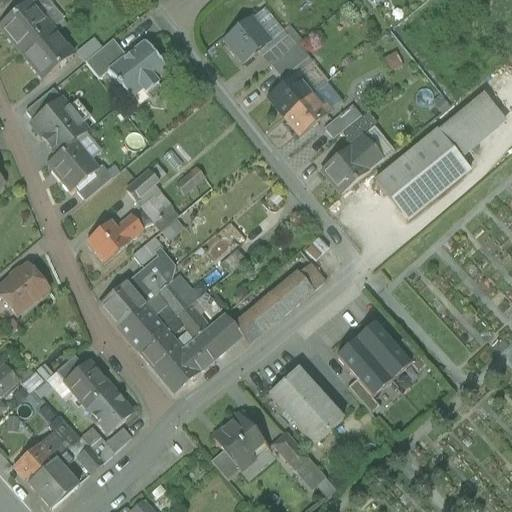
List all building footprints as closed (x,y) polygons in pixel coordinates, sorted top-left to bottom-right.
[(51,32),(29,4),(0,27),(0,31),(21,57),(51,32)] [(263,12),(250,23),(249,21),(223,42),(243,67),(258,55),(261,59),(286,39),(283,36),(263,12)] [(301,43),(291,30),(283,36),(286,39),(287,39),(295,49),(296,48),(301,43)] [(51,32),(21,57),(42,83),(73,58),(51,32)] [(295,49),(287,39),(286,39),(261,59),(261,60),(269,70),(287,56),(295,49)] [(102,52),(93,41),(76,55),(84,66),(102,52)] [(102,52),(84,66),(98,83),(107,75),(107,74),(125,60),(112,43),(102,52)] [(125,60),(107,74),(107,75),(116,87),(119,91),(129,103),(142,93),(145,97),(158,87),(154,83),(167,73),(144,45),(125,60)] [(306,60),(296,48),(295,49),(287,56),(297,68),(306,60)] [(297,68),(287,56),(269,70),(279,82),(297,68)] [(298,76),(267,101),(283,120),(310,99),(301,87),(305,84),(298,76)] [(310,99),(283,120),(299,140),(330,115),(324,107),(336,96),(327,85),(310,99)] [(52,92),(25,115),(32,124),(60,102),(52,92)] [(482,97),(437,134),(458,160),(504,123),(482,97)] [(87,134),(60,102),(32,124),(30,126),(56,159),(73,145),(73,146),(87,134)] [(353,105),(324,130),(333,141),(363,117),(353,105)] [(373,131),(363,118),(342,135),(352,148),(373,131)] [(352,148),(321,173),(341,198),(393,155),(373,131),(352,148)] [(437,134),(374,185),(406,224),(469,173),(458,160),(437,134)] [(73,146),(73,145),(56,159),(47,166),(61,183),(71,195),(74,193),(97,173),(83,156),(82,156),(73,146)] [(97,173),(74,193),(84,205),(112,182),(101,169),(97,173)] [(204,180),(196,171),(188,179),(195,188),(204,180)] [(149,175),(126,194),(135,205),(158,186),(149,175)] [(188,179),(176,189),(183,198),(195,188),(188,179)] [(158,195),(141,210),(154,226),(169,213),(172,211),(158,195)] [(154,226),(153,226),(161,235),(174,224),(176,222),(169,213),(154,226)] [(131,218),(115,231),(128,246),(143,233),(131,218)] [(174,224),(161,235),(168,244),(181,232),(174,224)] [(110,225),(86,246),(104,267),(128,246),(115,231),(110,225)] [(153,241),(132,259),(141,270),(162,252),(153,241)] [(236,255),(222,267),(229,277),(244,265),(236,255)] [(159,260),(98,309),(117,332),(144,309),(156,299),(166,289),(159,281),(169,273),(159,260)] [(309,267),(277,294),(292,312),(324,285),(309,267)] [(0,290),(0,299),(1,301),(17,319),(47,293),(26,269),(0,290)] [(197,303),(177,280),(171,285),(190,308),(191,309),(195,305),(198,303),(197,303)] [(171,285),(166,289),(156,299),(175,322),(190,308),(171,285)] [(234,329),(233,330),(242,341),(248,348),(292,312),(277,294),(234,329)] [(220,314),(205,296),(197,303),(198,303),(195,305),(210,322),(220,314)] [(191,309),(190,308),(175,322),(182,331),(193,343),(208,331),(209,330),(191,309)] [(163,332),(144,309),(117,332),(136,354),(163,332)] [(234,329),(224,317),(209,330),(208,331),(227,353),(242,341),(233,330),(234,329)] [(163,332),(136,354),(154,376),(181,353),(170,341),(182,331),(175,322),(163,332)] [(410,369),(373,327),(355,344),(391,385),(410,369)] [(193,343),(181,353),(200,376),(227,353),(208,331),(193,343)] [(391,385),(355,344),(336,360),(372,402),(391,385)] [(181,353),(154,376),(173,399),(200,376),(181,353)] [(74,360),(56,376),(64,386),(82,370),(74,360)] [(64,386),(86,413),(111,392),(88,365),(82,370),(64,386)] [(0,372),(0,400),(18,385),(4,368),(0,372)] [(341,424),(296,374),(268,399),(314,449),(341,424)] [(111,392),(86,413),(107,437),(132,416),(111,392)] [(267,451),(240,419),(212,443),(223,456),(211,466),(228,485),(267,451)] [(63,444),(64,443),(72,436),(59,422),(50,429),(54,435),(63,444)] [(122,432),(104,447),(113,457),(131,442),(122,432)] [(54,435),(12,471),(28,488),(64,455),(65,455),(59,448),(63,445),(63,444),(54,435)] [(72,436),(64,443),(71,450),(79,444),(72,436)] [(325,481),(287,438),(274,450),(311,494),(325,481)] [(71,450),(69,453),(76,462),(89,450),(82,441),(79,444),(71,450)] [(104,447),(100,442),(90,451),(104,467),(114,458),(113,457),(104,447)] [(89,450),(76,462),(91,479),(104,467),(90,451),(89,450)] [(64,455),(28,488),(48,511),(52,511),(77,490),(62,473),(72,464),(64,455)]
